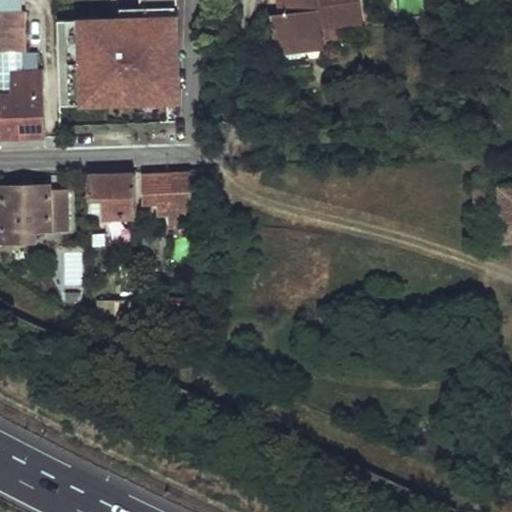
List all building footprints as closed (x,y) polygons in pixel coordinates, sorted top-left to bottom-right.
[(0,0),(0,12),(19,12),(18,0),(0,0)] [(138,0),(140,20),(57,23),(59,104),(177,101),(173,0),(138,0)] [(278,0),(280,12),(271,13),(274,42),(323,37),(322,26),(363,22),(360,0),(278,0)] [(0,52),(22,51),(22,32),(24,32),(23,12),(19,12),(0,12),(0,52)] [(299,40),(274,42),(276,60),(301,57),(300,50),(324,47),(323,37),(299,40)] [(0,136),(43,137),(41,95),(41,73),(12,73),(12,95),(0,95),(0,136)] [(203,192),(204,167),(187,167),(187,171),(145,172),(145,196),(159,196),(167,196),(168,206),(169,216),(189,215),(189,186),(194,186),(195,191),(203,192)] [(136,214),(134,172),(90,173),(90,195),(104,195),(105,215),(136,214)] [(500,186),(498,179),(479,179),(479,188),(500,186)] [(66,228),(65,186),(50,186),(49,183),(0,185),(2,240),(35,239),(35,229),(66,228)] [(511,239),(511,185),(500,186),(479,188),(474,188),(475,208),(501,207),(505,240),(511,239)] [(168,206),(167,196),(159,196),(159,206),(168,206)] [(26,263),(26,248),(11,249),(12,263),(26,263)] [(96,302),(97,316),(87,316),(88,324),(136,322),(135,300),(96,302)] [(163,322),(191,321),(189,300),(162,301),(163,322)] [(511,374),(500,374),(500,389),(511,388),(511,374)] [(511,388),(500,389),(499,408),(496,407),(496,417),(511,416),(511,388)]
